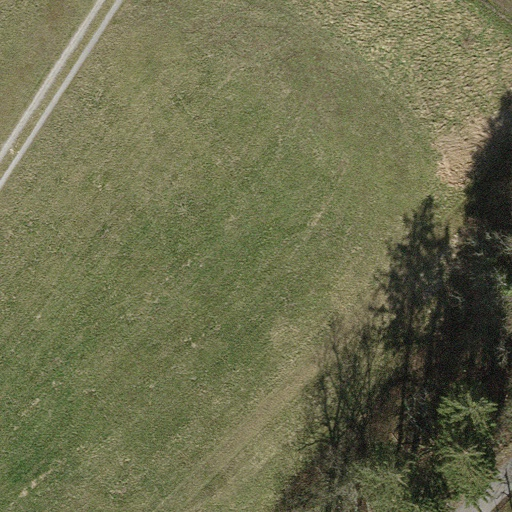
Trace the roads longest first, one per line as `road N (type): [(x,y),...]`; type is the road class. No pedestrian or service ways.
road 1 (track): [(179,511),(511,175)]
road 2 (track): [(0,189),(117,0)]
